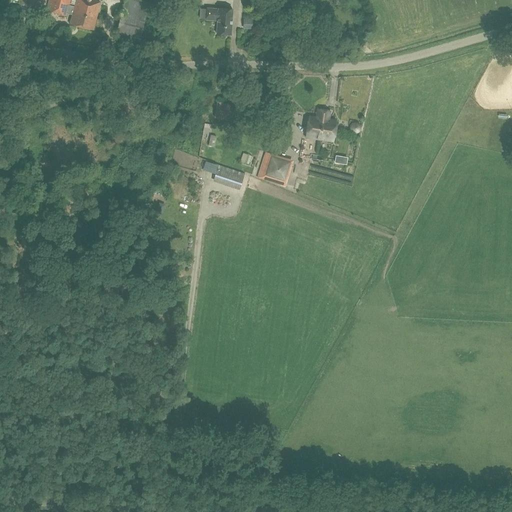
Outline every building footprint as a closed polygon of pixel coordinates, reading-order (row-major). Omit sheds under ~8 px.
[(70,0),(49,0),(46,11),(67,16),(70,0)] [(100,2),(90,0),(76,0),(70,24),(92,30),(100,2)] [(149,3),(137,0),(124,0),(116,33),(139,39),(149,3)] [(216,34),(231,35),(232,10),(206,8),(206,20),(217,21),(216,34)] [(225,120),(228,104),(217,102),(214,118),(225,120)] [(333,141),(336,121),(328,120),(329,111),(317,109),(316,118),(308,117),(306,137),(333,141)] [(213,138),(209,147),(216,150),(220,141),(213,138)] [(285,187),(293,161),(265,152),(257,179),(285,187)] [(239,189),(243,180),(218,171),(215,180),(239,189)]
